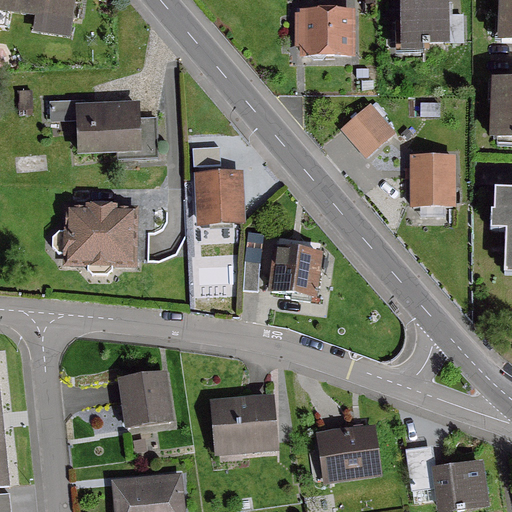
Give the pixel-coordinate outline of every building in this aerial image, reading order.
[(67,35),(72,0),(0,0),(0,9),(35,14),(33,30),(67,35)] [(444,0),(382,0),(383,63),(423,62),(423,50),(428,50),(428,45),(461,44),(461,18),(450,18),(450,15),(445,15),(444,0)] [(511,0),(500,0),(499,44),(511,44),(511,0)] [(301,17),(294,17),(294,47),(301,47),(301,57),(307,57),(311,61),(319,61),(323,57),(349,57),(349,14),(301,14),(301,17)] [(511,84),(493,83),(491,140),(511,141),(511,84)] [(113,116),(93,117),(93,110),(76,110),(77,154),(135,152),(136,161),(155,160),(154,121),(136,121),(135,108),(113,109),(113,116)] [(390,135),(368,109),(341,132),(364,158),(390,135)] [(450,159),(410,159),(410,209),(450,209),(450,159)] [(239,222),(236,177),(196,179),(198,224),(239,222)] [(511,192),(493,192),(492,232),(504,233),(502,268),(511,268),(511,192)] [(130,265),(130,263),(131,213),(112,213),(108,208),(89,208),(85,212),(66,212),(66,233),(57,233),(50,239),(50,249),(56,256),(65,256),(65,264),(130,265)] [(311,299),(317,256),(275,250),(269,293),(290,296),(289,301),(308,303),(308,298),(311,299)] [(255,293),(257,264),(243,263),(240,292),(255,293)] [(118,380),(119,383),(126,430),(127,430),(126,425),(166,419),(166,424),(168,424),(160,374),(118,380)] [(265,401),(264,401),(214,405),(218,448),(238,446),(239,453),(269,450),(265,401)] [(377,475),(371,431),(323,438),(329,482),(377,475)] [(483,507),(477,465),(424,473),(421,452),(405,455),(411,504),(437,501),(438,511),(443,511),(454,510),(454,511),(459,511),(462,511),(462,510),(483,507)] [(113,485),(115,511),(179,511),(176,479),(113,485)] [(0,497),(0,511),(8,511),(7,497),(0,497)]
